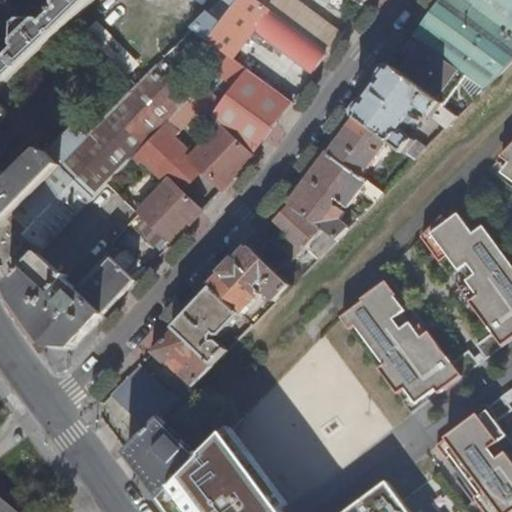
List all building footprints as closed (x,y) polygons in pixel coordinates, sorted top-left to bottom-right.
[(57,0),(58,5),(61,7),(46,21),(44,19),(24,18),(16,25),(16,45),(19,47),(9,57),(0,47),(0,90),(11,80),(93,0),(57,0)] [(255,31),(313,74),(327,54),(256,0),(220,0),(195,26),(223,47),(236,57),(255,31)] [(259,0),(329,52),(344,33),(300,0),(259,0)] [(443,0),(415,38),(423,43),(469,76),(487,88),(511,63),(511,28),(470,0),(443,0)] [(511,0),(470,0),(511,28),(511,0)] [(423,43),(402,73),(446,106),(469,76),(423,43)] [(204,72),(230,92),(249,67),(244,63),(236,57),(223,47),(204,72)] [(16,209),(37,230),(51,244),(109,183),(129,162),(151,139),(169,120),(192,96),(199,89),(165,57),(90,134),(88,136),(33,192),(16,209)] [(203,84),(199,89),(192,96),(222,125),(254,156),(284,114),(294,101),(249,67),(230,92),(223,102),(203,84)] [(432,114),(450,127),(460,117),(446,106),(402,73),(394,67),(357,116),(390,141),(417,161),(429,149),(405,131),(420,111),(430,118),(432,114)] [(28,97),(11,80),(0,90),(0,92),(16,109),(28,97)] [(10,110),(0,100),(0,225),(16,209),(33,192),(88,136),(90,134),(77,121),(48,151),(43,150),(12,181),(12,186),(10,188),(2,180),(8,174),(0,165),(0,155),(3,152),(0,148),(0,124),(9,115),(8,111),(10,110)] [(363,177),(390,141),(357,116),(330,152),(363,177)] [(181,132),(169,120),(151,139),(195,181),(205,171),(224,189),(246,166),(254,156),(222,125),(195,154),(176,137),(181,132)] [(167,184),(140,212),(141,214),(173,244),(204,211),(184,192),(195,181),(151,139),(129,162),(109,183),(120,194),(147,165),(167,184)] [(511,146),(502,157),(510,163),(503,173),(511,179),(511,146)] [(351,207),(370,182),(363,177),(330,152),(324,161),(292,204),(340,240),(352,227),(342,219),(347,211),(335,203),(339,198),(351,207)] [(369,189),(381,198),(385,193),(373,184),(369,189)] [(317,245),(326,254),(340,240),(292,204),(277,220),(291,233),(282,242),(298,257),(321,234),(324,237),(317,245)] [(0,260),(2,266),(37,230),(16,209),(0,225),(0,260)] [(460,287),(490,327),(500,320),(511,335),(511,264),(484,227),(475,234),(461,215),(449,223),(444,215),(423,236),(442,262),(449,256),(460,271),(479,257),(487,267),(460,287)] [(268,293),(278,302),(293,287),(251,248),(214,287),(243,315),(262,295),(262,291),(260,289),(262,286),(266,287),(267,291),(268,293)] [(81,277),(89,284),(113,259),(105,251),(81,277)] [(75,348),(137,282),(113,259),(89,284),(81,277),(77,272),(71,277),(69,275),(66,278),(41,254),(11,285),(22,309),(50,346),(75,348)] [(406,389),(418,405),(437,390),(441,394),(454,384),(439,365),(450,356),(419,317),(393,337),(386,327),(407,310),(396,297),(402,293),(387,274),(354,306),(363,318),(355,324),(386,365),(380,369),(400,394),(406,389)] [(224,335),(243,315),(214,287),(181,323),(177,327),(217,365),(232,350),(222,340),(216,340),(216,336),(218,333),(221,335),(224,335)] [(153,352),(186,383),(192,390),(217,365),(177,327),(153,352)] [(478,345),(487,359),(504,346),(494,333),(478,345)] [(454,363),(464,377),(480,364),(470,351),(454,363)] [(174,395),(142,364),(127,379),(113,394),(152,431),(164,419),(187,395),(181,389),(174,395)] [(186,383),(181,389),(187,395),(192,390),(186,383)] [(511,511),(511,457),(508,452),(489,466),(481,456),(500,441),(490,427),(511,410),(511,405),(505,396),(438,445),(448,458),(453,455),(482,494),(477,498),(487,511),(511,511)] [(200,456),(164,419),(152,431),(148,434),(129,454),(164,500),(206,457),(203,453),(200,456)] [(181,429),(185,434),(194,426),(189,421),(181,429)] [(206,457),(164,500),(172,511),(411,511),(389,481),(347,511),(285,511),(228,434),(206,457)] [(0,511),(22,511),(0,493),(0,511)]
